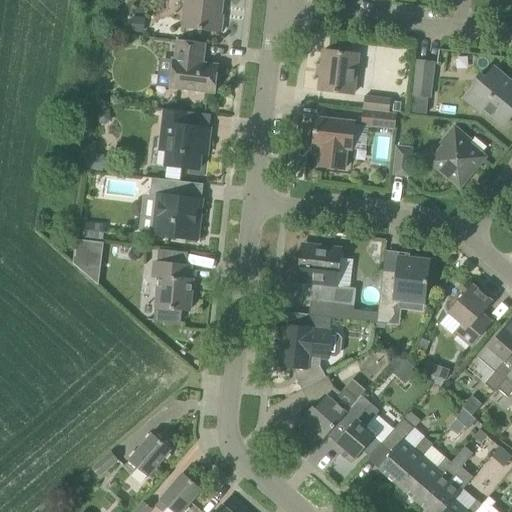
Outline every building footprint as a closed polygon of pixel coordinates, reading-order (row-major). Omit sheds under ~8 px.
[(185,0),(182,28),(221,32),(223,16),(221,16),(223,0),(185,0)] [(130,33),(142,34),(143,19),(131,18),(130,33)] [(203,63),(205,43),(177,40),(175,60),(170,88),(214,93),(217,65),(203,63)] [(358,54),(333,52),(324,51),(319,90),(353,94),(358,54)] [(435,62),(415,60),(411,97),(431,99),(435,62)] [(480,111),(482,109),(503,126),(511,115),(511,83),(494,69),(485,79),(479,74),(473,83),(476,85),(465,99),(480,111)] [(389,113),(390,99),(365,96),(364,110),(389,113)] [(391,112),(401,113),(403,100),(393,98),(391,112)] [(160,147),(160,149),(167,150),(165,166),(199,170),(201,154),(202,148),(208,148),(210,129),(186,126),(188,113),(189,113),(189,112),(188,112),(165,109),(163,123),(160,147)] [(389,113),(364,110),(363,110),(361,126),(395,130),(397,113),(389,113)] [(104,111),(99,115),(100,121),(105,124),(110,120),(109,114),(104,111)] [(313,145),(319,146),(322,146),(319,167),(344,170),(346,149),(352,149),(355,123),(316,118),(313,145)] [(446,147),(434,162),(460,184),(482,157),(467,145),(471,140),(455,127),(441,143),(446,147)] [(393,176),(410,177),(413,147),(396,146),(393,176)] [(105,157),(88,155),(87,171),(103,173),(105,157)] [(188,182),(152,178),(150,195),(158,196),(153,235),(197,240),(202,200),(186,198),(188,182)] [(84,223),(83,238),(95,239),(97,224),(84,223)] [(104,243),(76,240),(74,264),(94,282),(100,283),(104,243)] [(378,312),(354,310),(356,289),(338,286),(343,248),(301,244),(300,259),(295,262),(299,267),(297,283),(322,286),(318,316),(333,317),(337,318),(342,318),(344,319),(345,319),(377,322),(378,312)] [(390,320),(398,309),(399,309),(400,301),(424,304),(430,260),(398,257),(397,273),(383,271),(378,312),(377,322),(387,323),(388,320),(390,320)] [(154,270),(154,277),(159,277),(156,307),(155,320),(181,322),(182,310),(190,310),(192,290),(192,285),(192,283),(193,279),(189,279),(191,266),(155,263),(154,270)] [(460,283),(456,287),(464,294),(468,290),(460,283)] [(464,294),(448,313),(449,313),(461,324),(454,332),(472,347),(489,327),(493,322),(483,313),(493,302),(473,285),(468,290),(464,294)] [(285,326),(281,367),(296,368),(295,378),(302,390),(326,377),(320,366),(321,357),(328,358),(328,357),(331,333),(333,317),(318,316),(309,315),(308,314),(306,328),(301,328),(287,326),(285,326)] [(511,318),(478,357),(495,372),(486,383),(495,391),(498,388),(504,380),(508,376),(511,373),(502,365),(511,354),(511,318)] [(394,357),(388,363),(398,372),(407,362),(405,360),(394,357)] [(451,366),(435,360),(429,378),(445,383),(451,366)] [(504,380),(498,388),(508,397),(511,391),(511,371),(511,373),(508,376),(504,380)] [(309,410),(301,419),(324,439),(328,435),(340,421),(358,400),(344,389),(341,393),(334,387),(328,376),(326,377),(302,390),(312,407),(309,410)] [(365,390),(365,391),(372,398),(380,389),(373,382),(365,390)] [(358,400),(340,421),(350,429),(334,447),(341,453),(345,459),(348,459),(352,463),(362,451),(370,457),(381,444),(394,429),(377,415),(380,412),(361,396),(358,400)] [(472,416),(473,417),(482,406),(473,398),(464,409),(472,416)] [(468,429),(476,420),(473,417),(472,416),(464,409),(456,418),(468,429)] [(378,469),(398,486),(423,457),(433,445),(425,437),(414,449),(404,441),(415,428),(403,418),(394,429),(381,444),(392,453),(378,469)] [(171,450),(152,434),(124,466),(133,473),(137,468),(148,477),(171,450)] [(428,511),(442,511),(453,499),(473,477),(461,467),(473,454),(465,447),(452,462),(417,503),(428,511)] [(511,457),(511,456),(502,447),(491,460),(502,469),(511,457)] [(93,467),(97,472),(101,476),(119,461),(111,452),(93,467)] [(423,457),(398,486),(417,503),(452,462),(446,457),(437,468),(423,457)] [(173,511),(182,511),(202,489),(183,473),(155,506),(162,511),(164,511),(168,508),(173,511)] [(469,507),(475,498),(462,489),(456,499),(469,507)] [(476,511),(482,505),(477,500),(467,511),(453,499),(442,511),(476,511)] [(143,501),(133,511),(150,511),(153,509),(143,501)]
